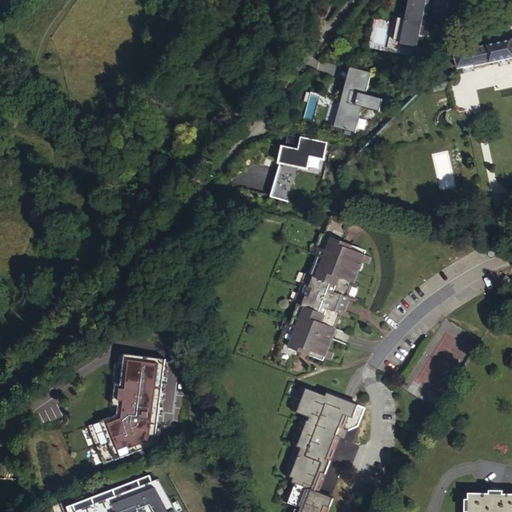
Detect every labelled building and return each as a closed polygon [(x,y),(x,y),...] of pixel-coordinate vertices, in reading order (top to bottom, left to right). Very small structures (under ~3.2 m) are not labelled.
[(396,54),(413,20),(422,0),(404,0),(398,12),(388,7),(371,41),(396,54)] [(448,56),(451,71),(475,66),(476,67),(511,58),(511,40),(471,50),(472,51),(448,56)] [(368,72),(349,68),(336,130),(355,134),(361,107),(378,111),(380,101),(363,97),(368,72)] [(328,142),(288,134),(283,158),(270,197),(288,202),(299,165),(306,167),(310,155),(323,159),(328,142)] [(361,263),(364,256),(366,251),(344,243),(347,233),(345,233),(348,224),(332,218),(325,236),(322,235),(316,249),(319,251),(317,258),(310,276),(306,275),(302,286),(306,287),(302,296),(299,295),(295,305),(298,307),(291,326),(288,333),(285,332),(279,346),(283,347),(276,365),(293,372),(296,364),(298,365),(302,354),(324,363),(326,358),(328,351),(342,316),(344,310),(347,302),(348,297),(361,263)] [(319,251),(316,249),(312,248),(309,255),(317,258),(319,251)] [(370,258),(364,256),(361,263),(368,265),(370,258)] [(510,285),(511,282),(511,279),(507,276),(503,280),(510,285)] [(347,312),(344,310),(342,316),(348,318),(350,313),(347,312)] [(280,330),(285,332),(288,333),(291,326),(283,323),(280,330)] [(335,354),(328,351),(326,358),(332,361),(335,354)] [(104,464),(155,445),(166,359),(125,354),(121,384),(116,383),(113,405),(118,406),(117,414),(89,425),(104,464)] [(342,437),(345,429),(343,428),(348,417),(353,419),(358,405),(327,394),(326,396),(300,387),(291,411),(306,417),(305,420),(301,419),(292,445),(295,446),(302,449),(300,455),(293,453),(287,469),(297,473),(294,480),(285,503),(301,509),(300,511),(299,511),(296,511),(295,511),(328,511),(334,497),(319,492),(339,436),(342,437)] [(302,449),(295,446),(293,453),(300,455),(302,449)] [(285,476),(294,480),(297,473),(287,469),(285,476)] [(177,511),(159,479),(74,511),(177,511)] [(467,511),(511,511),(511,487),(498,488),(468,487),(467,511)]
